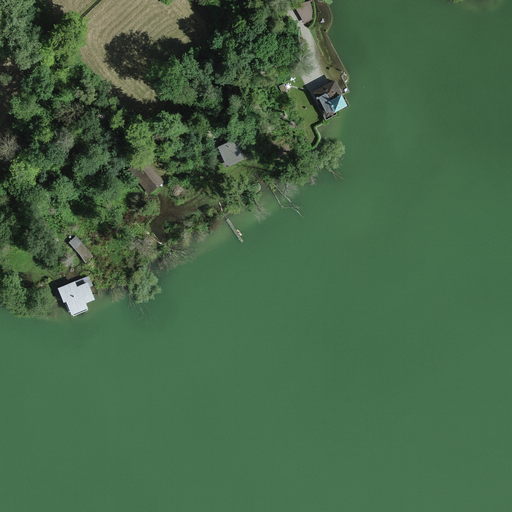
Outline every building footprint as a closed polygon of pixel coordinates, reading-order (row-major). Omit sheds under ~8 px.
[(312,1),(295,6),(305,24),(314,19),(312,1)] [(348,107),(336,81),(314,92),(327,117),(348,107)] [(238,140),(220,148),(228,166),(246,158),(238,140)] [(142,159),(130,169),(150,193),(163,182),(142,159)] [(76,237),(70,242),(86,262),(92,256),(76,237)] [(78,280),(58,287),(64,303),(68,301),(73,316),(90,309),(87,300),(95,297),(90,282),(80,285),(78,280)]
